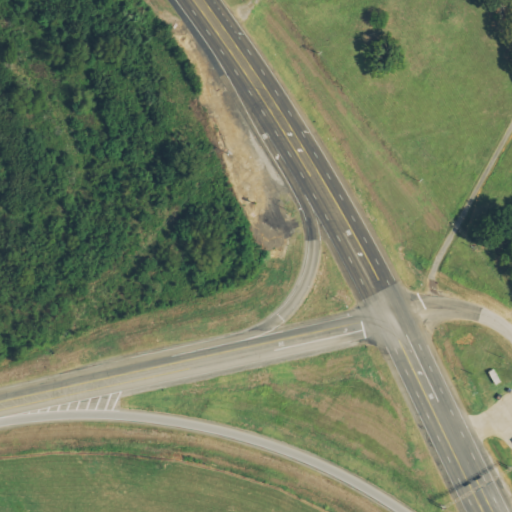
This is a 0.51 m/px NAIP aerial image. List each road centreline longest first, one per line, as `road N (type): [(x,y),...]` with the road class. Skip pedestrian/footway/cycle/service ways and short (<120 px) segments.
road 1 (primary): [(0,416),(115,408),(216,421),(332,462),(417,511)]
road 2 (primary): [(219,33),(307,201),(314,251),(291,305),(214,360)]
road 3 (primary): [(391,321),(321,184),(219,33)]
road 4 (primary): [(487,511),(391,321)]
road 5 (primary): [(127,380),(280,346)]
road 6 (primary): [(0,408),(127,380)]
road 7 (tertiary): [(511,334),(478,313),(451,309),(391,321)]
